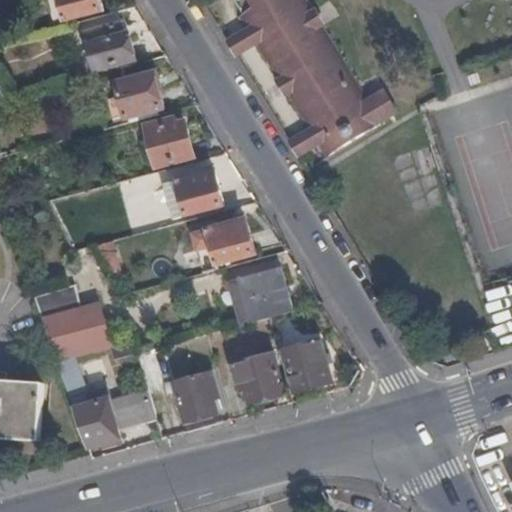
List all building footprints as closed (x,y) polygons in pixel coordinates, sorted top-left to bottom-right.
[(99,0),(59,0),(66,21),(101,11),(101,12),(103,11),(99,0)] [(310,131),(318,144),(326,158),(383,124),(382,121),(397,112),(396,110),(416,98),(413,92),(392,104),(388,97),(382,100),(379,96),(369,102),(305,0),(233,0),(242,15),(239,17),(248,31),(256,44),(310,131)] [(121,25),(87,34),(97,70),(135,60),(129,36),(125,37),(121,25)] [(256,44),(248,31),(228,44),(236,56),(256,44)] [(127,119),(164,109),(155,74),(117,84),(127,119)] [(0,101),(11,99),(7,84),(0,85),(0,101)] [(174,120),(146,127),(157,168),(195,158),(185,123),(176,126),(174,120)] [(290,143),(298,156),(318,144),(310,131),(290,143)] [(215,172),(178,182),(186,217),(226,206),(215,172)] [(68,221),(58,200),(49,202),(61,225),(68,221)] [(247,220),(208,232),(217,266),(256,255),(247,220)] [(102,249),(107,274),(122,271),(117,246),(102,249)] [(269,318),(293,312),(282,269),(238,281),(250,324),(269,318)] [(74,287),(33,297),(56,362),(71,359),(110,349),(114,361),(138,354),(135,341),(112,347),(99,304),(80,309),(74,287)] [(321,343),(285,353),(296,393),(332,383),(321,343)] [(274,355),(239,364),(251,405),(285,396),(274,355)] [(82,390),(71,359),(56,362),(68,394),(82,390)] [(212,374),(175,384),(186,423),(218,414),(213,396),(218,395),(212,374)] [(44,386),(6,383),(0,382),(0,434),(40,437),(44,386)] [(85,398),(82,390),(68,394),(71,401),(85,398)] [(118,432),(157,422),(148,392),(110,401),(107,392),(90,396),(92,406),(74,411),(88,449),(121,440),(118,432)] [(71,401),(74,411),(92,406),(90,396),(85,398),(71,401)]
